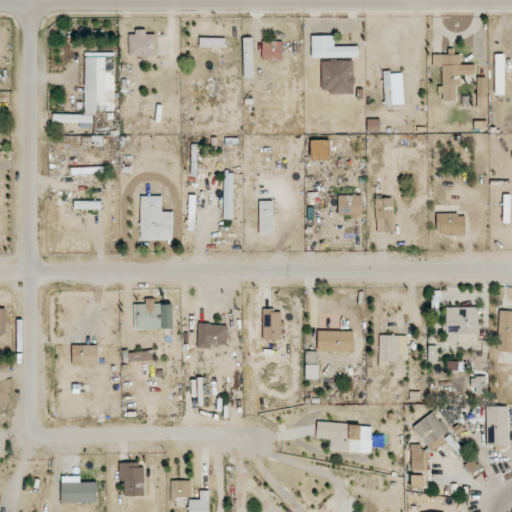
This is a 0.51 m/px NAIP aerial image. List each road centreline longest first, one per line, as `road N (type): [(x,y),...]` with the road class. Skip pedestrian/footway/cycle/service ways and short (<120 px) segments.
road 1 (residential): [(0,271),(511,269)]
road 2 (residential): [(32,2),(32,490)]
road 3 (residential): [(0,2),(274,0)]
road 4 (residential): [(33,438),(253,435)]
